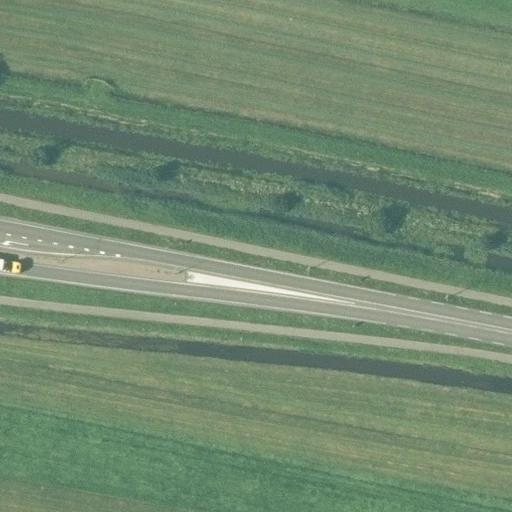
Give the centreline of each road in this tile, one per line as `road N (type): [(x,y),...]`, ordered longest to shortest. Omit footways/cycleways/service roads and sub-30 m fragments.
road 1 (primary): [(268,291),(188,265),(0,226)]
road 2 (primary): [(0,267),(268,291)]
road 3 (primary): [(511,333),(268,291)]
